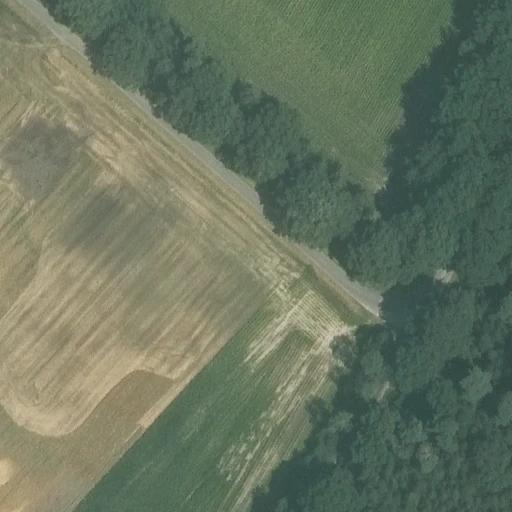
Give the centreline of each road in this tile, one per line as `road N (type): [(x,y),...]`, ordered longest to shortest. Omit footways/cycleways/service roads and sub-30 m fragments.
road 1 (unclassified): [(23,0),(364,299),(384,306),(406,305),(429,291),(511,162)]
road 2 (track): [(406,305),(400,356),(328,511)]
